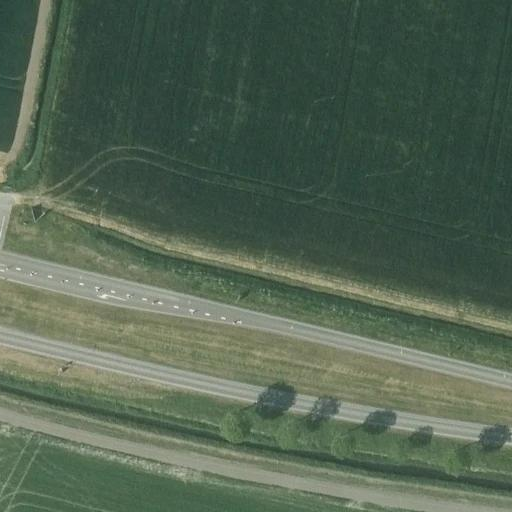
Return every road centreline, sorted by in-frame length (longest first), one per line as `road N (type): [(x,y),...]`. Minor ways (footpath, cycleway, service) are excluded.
road 1 (primary): [(511,382),(0,263)]
road 2 (primary): [(0,336),(422,426),(511,436)]
